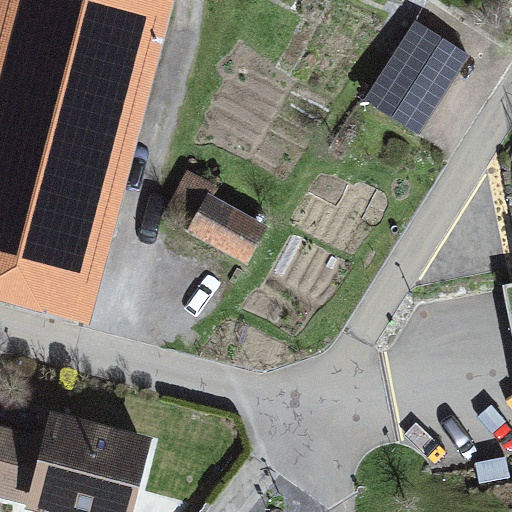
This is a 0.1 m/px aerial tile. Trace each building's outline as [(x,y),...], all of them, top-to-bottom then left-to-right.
[(0,0),(0,304),(90,329),(177,7),(176,0),(0,0)] [(472,59),(414,21),(362,106),(421,137),(472,59)] [(270,231),(210,197),(189,239),(247,270),(270,231)] [(511,284),(502,286),(511,336),(511,284)] [(35,438),(0,429),(0,499),(29,507),(28,511),(137,511),(156,444),(53,416),(48,435),(37,432),(35,438)]
